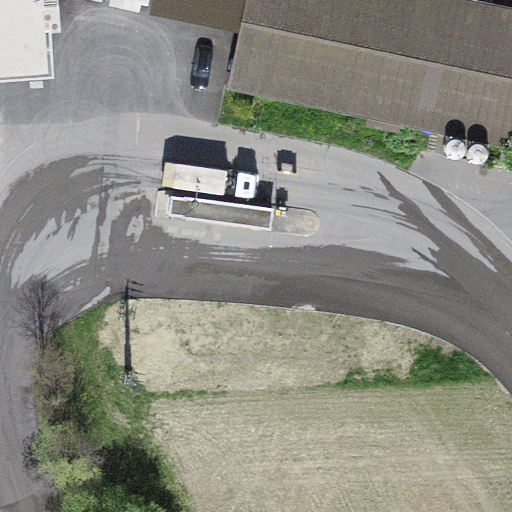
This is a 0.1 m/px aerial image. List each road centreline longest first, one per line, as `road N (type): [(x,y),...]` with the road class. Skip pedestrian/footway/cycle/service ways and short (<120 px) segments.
road 1 (track): [(314,183),(138,156),(85,165),(23,193),(0,218)]
road 2 (unclassified): [(511,289),(430,226),(314,183)]
road 3 (track): [(0,389),(25,511)]
